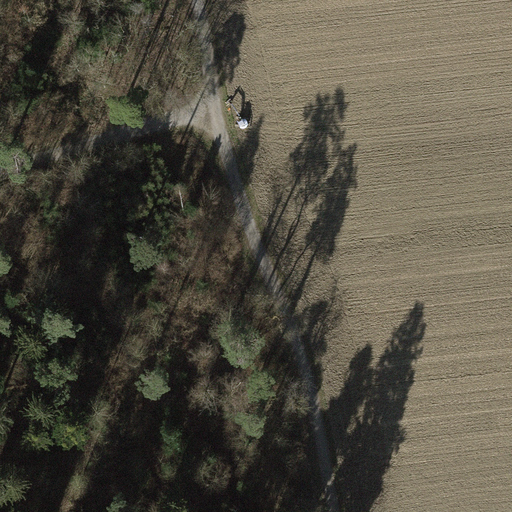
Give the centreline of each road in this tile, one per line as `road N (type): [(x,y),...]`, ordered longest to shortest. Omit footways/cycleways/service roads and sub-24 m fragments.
road 1 (track): [(336,511),(303,358),(242,214),(215,108)]
road 2 (track): [(215,108),(0,175)]
